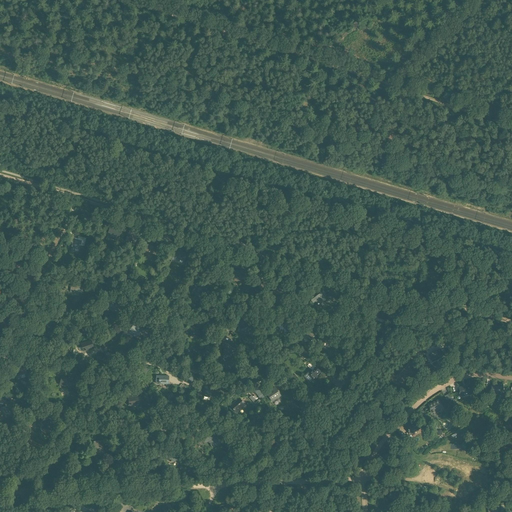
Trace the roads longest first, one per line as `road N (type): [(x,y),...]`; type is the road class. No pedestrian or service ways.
road 1 (unclassified): [(0,493),(228,482),(429,301)]
road 2 (track): [(0,98),(147,152),(450,239)]
road 3 (track): [(429,301),(0,175)]
road 4 (track): [(123,0),(405,89)]
